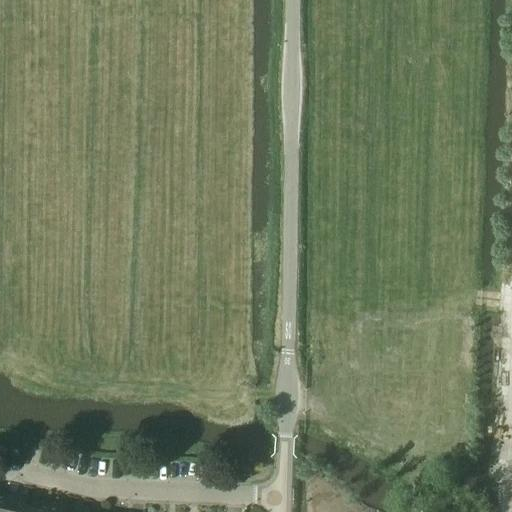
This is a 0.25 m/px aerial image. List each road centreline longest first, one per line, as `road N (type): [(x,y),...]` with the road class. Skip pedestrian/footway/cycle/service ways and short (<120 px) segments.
road 1 (tertiary): [(281,504),(289,0)]
road 2 (unclassified): [(11,472),(281,504)]
